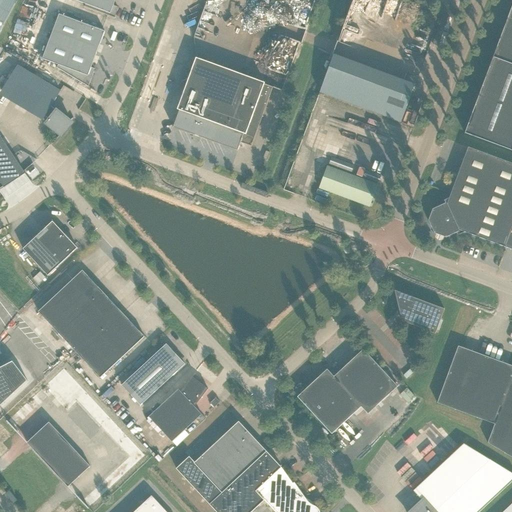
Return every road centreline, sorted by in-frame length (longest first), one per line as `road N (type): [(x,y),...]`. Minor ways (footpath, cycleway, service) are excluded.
road 1 (unclassified): [(388,244),(98,132)]
road 2 (unclassified): [(257,395),(57,178)]
road 3 (unclassified): [(388,244),(479,0)]
road 4 (unclassified): [(257,395),(371,291),(388,244)]
road 5 (unknown): [(141,153),(184,56),(243,38)]
road 6 (unclassified): [(366,511),(257,395)]
road 7 (unclassified): [(157,0),(98,132)]
road 8 (unclassified): [(511,289),(388,244)]
